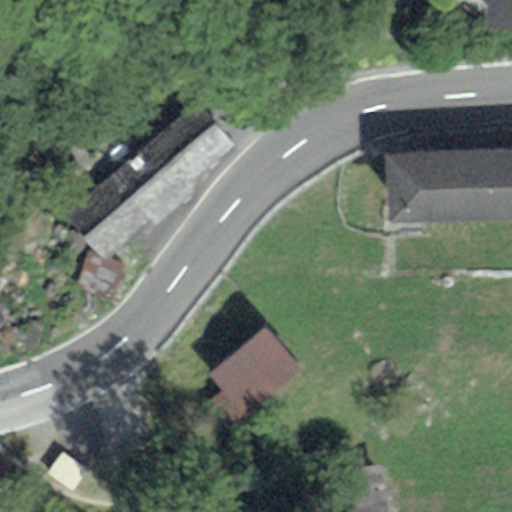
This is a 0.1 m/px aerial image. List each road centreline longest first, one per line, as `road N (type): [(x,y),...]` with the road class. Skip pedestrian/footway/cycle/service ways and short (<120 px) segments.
road 1 (tertiary): [(511,92),(387,104),(313,133),(247,191),(125,339),(47,386),(0,400)]
road 2 (unknown): [(0,190),(84,204),(169,260),(178,283)]
